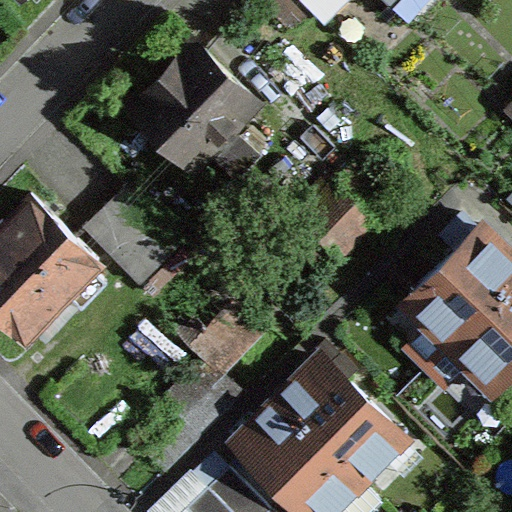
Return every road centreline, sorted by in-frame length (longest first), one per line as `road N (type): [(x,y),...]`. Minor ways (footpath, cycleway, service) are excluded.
road 1 (residential): [(123,0),(0,131)]
road 2 (residential): [(0,420),(88,511)]
